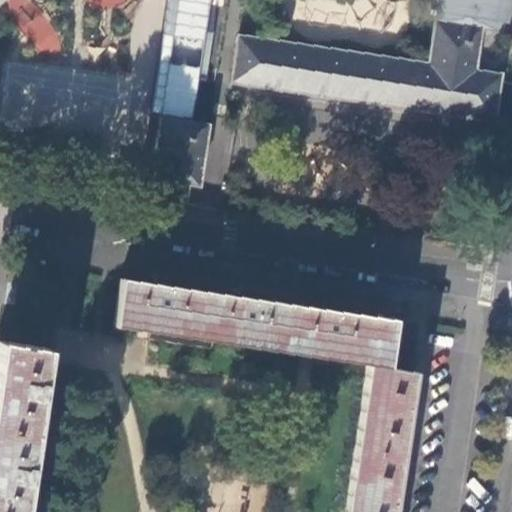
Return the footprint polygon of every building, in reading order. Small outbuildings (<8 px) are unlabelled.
[(157,70),(211,80),(216,42),(220,0),(169,0),(164,35),(162,34),(157,70)] [(438,0),(435,20),(480,26),(494,28),(498,0),(438,0)] [(491,123),(494,123),(501,74),(473,70),(480,26),(435,20),(429,63),(241,35),(241,34),(238,34),(231,83),(233,84),(233,83),(492,121),(491,123)] [(149,178),(198,184),(198,181),(196,181),(203,127),(206,127),(207,124),(159,117),(159,119),(160,119),(152,175),(149,175),(149,178)] [(173,277),(157,275),(155,283),(171,286),(173,277)] [(113,326),(367,364),(387,366),(393,318),(339,310),(323,308),(255,298),(239,296),(171,286),(155,283),(121,278),(113,326)] [(256,290),(240,287),(239,296),(255,298),(256,290)] [(340,302),(324,300),(323,308),(339,310),(340,302)] [(0,339),(0,511),(17,511),(43,346),(0,339)] [(367,364),(344,511),(392,511),(414,371),(387,366),(367,364)] [(263,511),(267,482),(260,481),(241,487),(238,477),(219,483),(212,483),(210,502),(224,504),(222,511),(263,511)]
